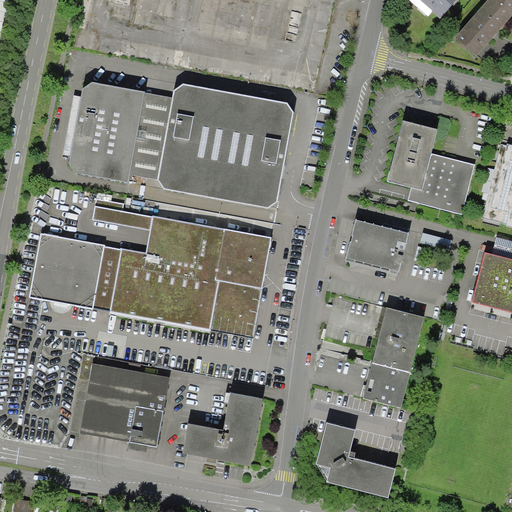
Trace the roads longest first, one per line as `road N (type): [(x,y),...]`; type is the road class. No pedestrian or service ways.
road 1 (residential): [(280,508),(316,267),(365,57)]
road 2 (tertiary): [(280,508),(0,460)]
road 3 (primary): [(48,0),(1,217)]
road 4 (unknown): [(293,211),(267,362)]
road 5 (residential): [(511,94),(365,57)]
road 6 (unknown): [(104,0),(105,18),(119,30),(179,45),(189,0)]
